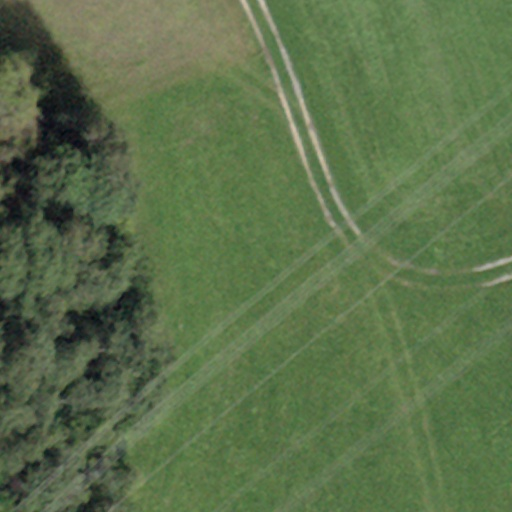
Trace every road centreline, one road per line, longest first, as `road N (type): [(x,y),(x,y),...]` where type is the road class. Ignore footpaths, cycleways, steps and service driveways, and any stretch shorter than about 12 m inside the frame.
road 1 (track): [(264,0),(350,260)]
road 2 (track): [(511,268),(426,285),(350,260)]
